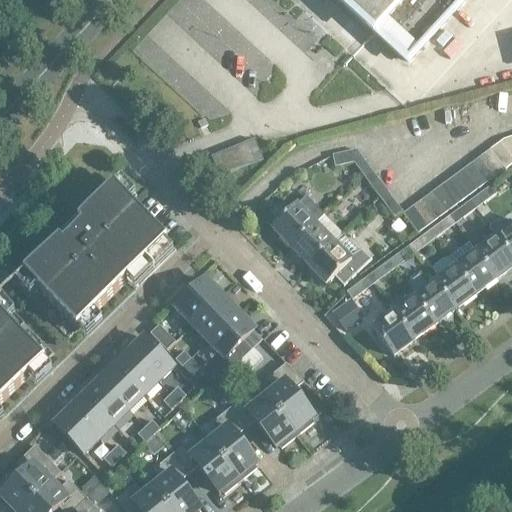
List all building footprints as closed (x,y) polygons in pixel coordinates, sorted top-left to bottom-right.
[(408,64),(467,0),(338,0),(347,8),(408,64)] [(211,159),(219,178),(263,163),(255,142),(211,159)] [(506,171),(511,166),(511,159),(504,143),(492,151),(506,171)] [(506,171),(492,151),(482,158),(497,178),(506,171)] [(354,165),(364,179),(372,174),(356,152),(333,158),(335,169),(354,165)] [(497,178),(482,158),(472,166),(486,185),(497,178)] [(486,185),(472,166),(463,173),(477,192),(486,185)] [(477,192),(463,173),(452,181),(467,200),(477,192)] [(372,174),(364,179),(379,200),(381,199),(388,195),(372,174)] [(443,187),(457,206),(467,200),(452,181),(443,187)] [(448,213),(457,206),(443,187),(434,194),(448,213)] [(483,205),(496,196),(491,188),(478,198),(483,205)] [(77,332),(168,244),(114,189),(23,277),(77,332)] [(423,202),(438,221),(448,213),(434,194),(423,202)] [(381,199),(379,200),(394,220),(402,214),(388,195),(381,199)] [(290,251),(316,226),(324,217),(306,198),(272,232),(290,251)] [(148,199),(138,208),(162,233),(171,225),(148,199)] [(438,221),(423,202),(413,209),(428,228),(438,221)] [(463,220),(476,211),(470,203),(457,213),(463,220)] [(428,228),(413,209),(403,216),(418,236),(428,228)] [(496,238),(511,259),(511,226),(505,232),(498,223),(489,229),(496,238)] [(429,234),(434,241),(448,231),(442,224),(429,234)] [(307,269),(333,244),(316,226),(290,251),(307,269)] [(434,241),(429,234),(416,243),(422,251),(434,241)] [(476,254),(497,283),(511,271),(511,259),(496,238),(476,254)] [(23,277),(0,299),(0,316),(45,363),(0,407),(0,424),(176,253),(168,244),(77,332),(23,277)] [(333,244),(307,269),(326,288),(334,279),(344,289),(371,263),(361,252),(353,258),(350,255),(347,258),(333,244)] [(497,283),(476,254),(455,269),(477,298),(497,283)] [(388,264),(393,271),(406,262),(401,255),(388,264)] [(393,271),(388,264),(375,274),(380,281),(393,271)] [(477,298),(455,269),(435,284),(456,313),(477,298)] [(368,279),(346,294),(352,302),(374,287),(368,279)] [(193,328),(224,298),(214,288),(212,290),(205,283),(176,311),(193,328)] [(456,313),(435,284),(414,299),(436,328),(456,313)] [(153,312),(166,297),(159,291),(145,306),(153,312)] [(209,345),(238,316),(231,310),(233,308),(224,298),(193,328),(209,345)] [(436,328),(414,299),(394,315),(415,344),(436,328)] [(332,315),(345,334),(364,320),(352,302),(351,301),(332,315)] [(415,344),(394,315),(372,330),(394,360),(415,344)] [(0,407),(45,363),(0,316),(0,407)] [(244,344),(254,333),(247,326),(249,324),(240,316),(239,317),(238,316),(209,345),(234,370),(252,353),(244,344)] [(453,354),(471,345),(460,324),(403,354),(410,367),(448,347),(453,354)] [(175,345),(159,328),(150,337),(167,353),(175,345)] [(174,370),(146,341),(130,356),(158,385),(174,370)] [(182,370),(191,361),(184,354),(175,362),(182,370)] [(158,385),(130,356),(115,370),(143,399),(158,385)] [(314,420),(293,394),(304,385),(286,366),(267,382),(276,392),(267,399),(264,395),(264,396),(297,438),(313,425),(311,422),(314,420)] [(143,399),(115,370),(100,385),(129,414),(143,399)] [(129,414),(100,385),(85,399),(114,428),(129,414)] [(186,399),(178,390),(170,397),(179,406),(186,399)] [(281,451),(297,438),(264,396),(255,403),(249,396),(229,412),(245,432),(255,424),(276,450),(279,448),(281,451)] [(172,413),(179,406),(170,397),(163,404),(172,413)] [(114,428),(85,399),(71,414),(99,443),(114,428)] [(175,427),(192,415),(185,405),(168,416),(175,427)] [(257,466),(236,439),(245,432),(229,412),(210,427),(216,434),(207,442),(240,484),(257,471),(254,468),(257,466)] [(99,443),(71,414),(55,429),(83,458),(99,443)] [(152,423),(145,430),(153,439),(160,432),(152,423)] [(146,446),(153,439),(145,430),(137,437),(146,446)] [(225,497),(240,484),(207,442),(198,449),(192,442),(173,457),(189,477),(198,469),(219,496),(222,493),(225,497)] [(129,454),(134,449),(129,443),(124,448),(129,454)] [(119,464),(127,457),(118,448),(111,455),(119,464)] [(8,511),(22,511),(50,484),(51,485),(61,475),(35,449),(17,466),(25,475),(1,499),(4,501),(1,504),(8,511)] [(112,471),(119,464),(111,455),(104,462),(112,471)] [(198,511),(200,511),(179,485),(189,477),(173,457),(153,473),(159,480),(150,487),(169,511),(198,511)] [(60,511),(74,511),(86,501),(69,483),(59,493),(51,485),(50,484),(22,511),(56,511),(59,510),(60,511)] [(169,511),(150,487),(141,494),(135,487),(116,503),(123,511),(169,511)] [(96,511),(86,501),(74,511),(96,511)]
